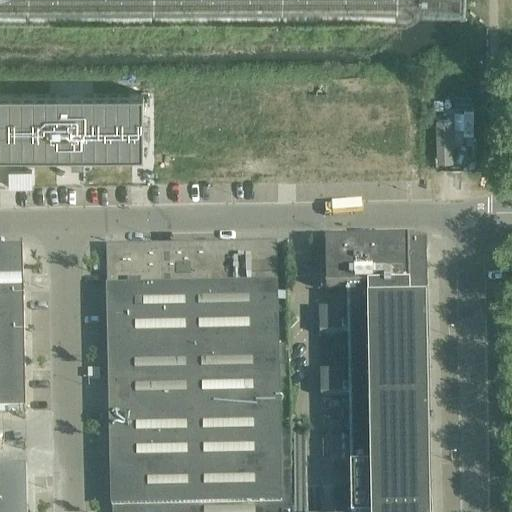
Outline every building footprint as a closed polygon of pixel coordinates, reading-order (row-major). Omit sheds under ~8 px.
[(145,91),(0,89),(0,111),(0,149),(144,151),(145,91)] [(156,114),(156,90),(146,90),(146,114),(156,114)] [(283,143),(406,144),(406,125),(397,125),(397,93),(298,93),(298,114),(259,114),(259,93),(160,93),(160,125),(150,125),(150,144),(261,145),(261,151),(283,151),(283,143)] [(473,149),(472,99),(459,100),(460,150),(473,149)] [(431,511),(427,245),(427,244),(409,244),(409,242),(408,242),(326,244),(327,291),(326,291),(326,292),(347,292),(348,349),(351,511),(431,511)] [(292,511),(289,349),(287,245),(264,245),(107,248),(111,510),(113,510),(112,511),(292,511)] [(0,412),(26,412),(23,249),(0,249),(0,412)] [(345,331),(346,310),(324,309),(323,330),(345,331)] [(0,511),(27,511),(27,474),(0,474),(0,511)]
